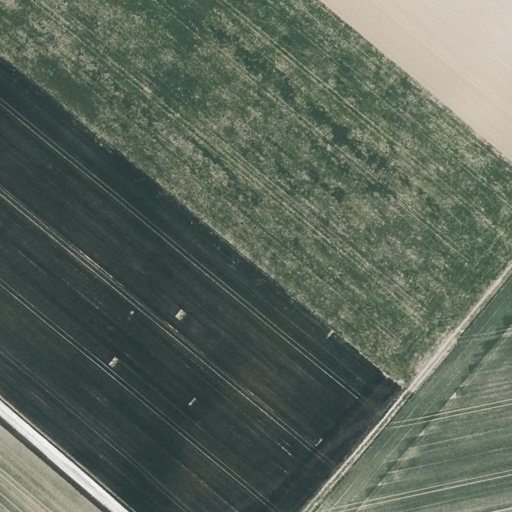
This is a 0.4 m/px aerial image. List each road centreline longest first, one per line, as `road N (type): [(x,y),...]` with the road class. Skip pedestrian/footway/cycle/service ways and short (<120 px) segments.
road 1 (track): [(311,511),(511,278)]
road 2 (track): [(119,511),(0,409)]
